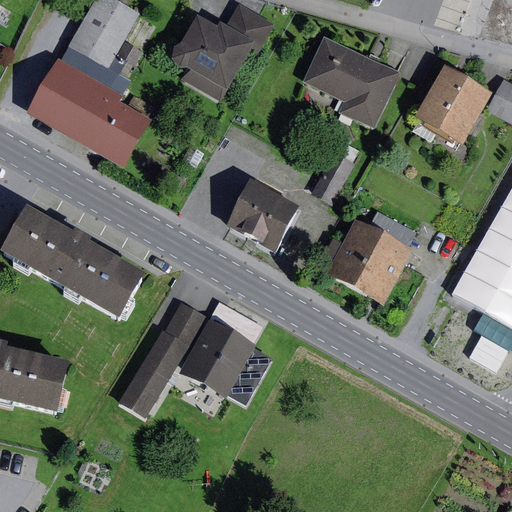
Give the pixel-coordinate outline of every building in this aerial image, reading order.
[(123,0),(104,0),(37,118),(134,173),(160,126),(129,109),(133,103),(129,100),(138,83),(134,81),(150,53),(132,44),(149,14),(123,0)] [(192,51),(182,53),(181,67),(190,75),(199,74),(237,97),(262,54),(266,57),(283,28),(247,8),(233,32),(230,30),(227,35),(208,24),(192,51)] [(351,105),(345,116),(383,134),(410,79),(387,68),(389,62),(378,57),(376,62),(332,41),(311,85),(351,105)] [(454,73),(419,135),(439,146),(444,137),(472,153),(494,114),(511,124),(511,83),(511,84),(502,100),(454,73)] [(342,156),(318,197),(338,209),(362,168),(342,156)] [(260,186),(234,233),(285,260),(310,213),(260,186)] [(511,330),(511,191),(459,306),(511,330)] [(336,274),(333,281),(391,311),(420,257),(414,254),(424,236),(384,215),(375,232),(363,226),(352,247),(340,241),(325,269),(336,274)] [(82,243),(36,217),(10,263),(130,329),(155,283),(101,253),(104,248),(85,237),(82,243)] [(187,307),(127,409),(154,425),(214,323),(187,307)] [(267,352),(217,326),(188,379),(238,406),(267,352)] [(0,409),(67,424),(78,374),(17,360),(19,354),(0,350),(0,409)]
